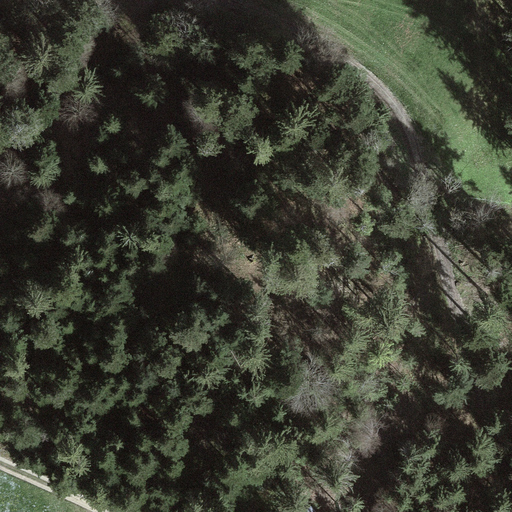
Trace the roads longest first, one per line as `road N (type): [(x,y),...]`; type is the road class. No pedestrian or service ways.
road 1 (track): [(231,0),(313,23),(394,87),(418,206),(511,477)]
road 2 (track): [(0,460),(127,511)]
